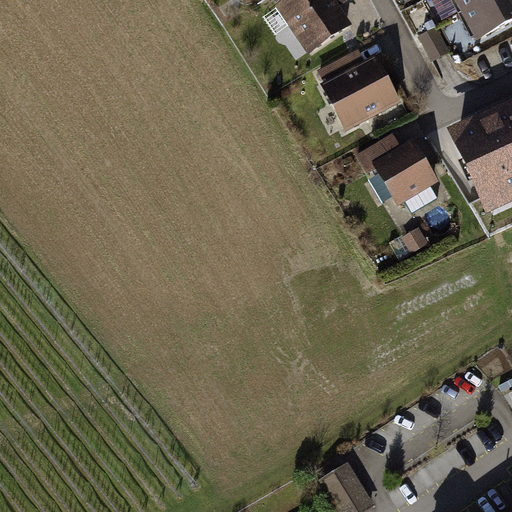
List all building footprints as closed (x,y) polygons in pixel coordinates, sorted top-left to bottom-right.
[(309,58),(354,28),(341,8),(352,0),(289,0),(276,8),(309,58)] [(511,0),(455,0),(481,47),(511,30),(511,0)] [(437,30),(420,38),(433,65),(450,56),(437,30)] [(320,73),(326,86),(366,65),(359,52),(320,73)] [(401,106),(377,59),(366,65),(326,86),(322,88),(347,134),(401,106)] [(511,210),(511,106),(451,134),(490,220),(511,210)] [(369,178),(377,173),(373,167),(401,150),(394,138),(358,159),(369,178)] [(440,186),(415,143),(401,150),(373,167),(377,173),(399,210),(440,186)] [(359,511),(374,503),(349,462),(323,478),(343,511),(359,511)]
